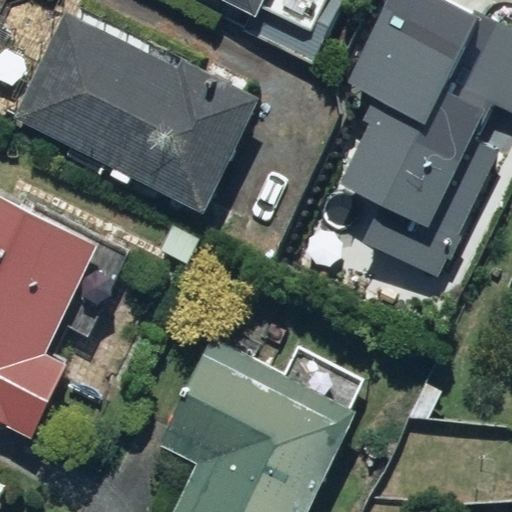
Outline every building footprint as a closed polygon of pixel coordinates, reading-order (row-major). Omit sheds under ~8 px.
[(242,0),(271,14),(277,0),(242,0)] [(511,152),(511,22),(467,0),(401,0),(361,80),(390,94),(378,118),(386,121),(355,181),(387,197),(369,232),(450,273),(511,152)] [(74,11),(23,118),(219,211),(275,95),(195,57),(190,66),(74,11)] [(0,189),(0,413),(45,437),(80,362),(60,352),(111,241),(0,189)] [(206,462),(181,511),(321,511),(371,409),(222,337),(170,444),(206,462)] [(462,392),(427,373),(404,415),(439,434),(462,392)]
